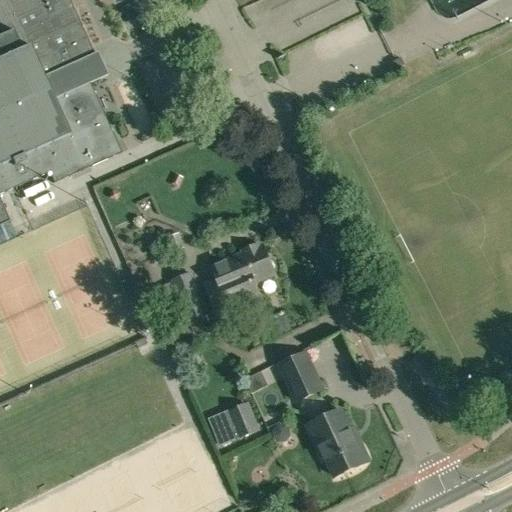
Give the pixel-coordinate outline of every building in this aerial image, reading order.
[(0,0),(0,226),(10,222),(0,201),(0,194),(49,172),(54,182),(122,152),(90,83),(104,77),(98,64),(68,0),(0,0)] [(365,21),(350,27),(358,46),(373,40),(365,21)] [(401,58),(393,62),(396,69),(405,65),(401,58)] [(212,267),(219,283),(208,288),(213,300),(219,316),(261,298),(254,283),(275,274),(274,272),(276,267),(274,261),(268,259),(263,245),(259,246),(258,244),(242,251),(243,253),(212,267)] [(152,291),(153,292),(167,329),(186,322),(186,323),(209,314),(193,273),(170,282),(171,284),(152,291)] [(286,316),(267,325),(274,341),(291,332),(286,316)] [(323,390),(306,354),(279,366),(296,402),(323,390)] [(251,401),(229,411),(241,439),(262,430),(251,401)] [(349,432),(340,411),(308,426),(324,462),(327,460),(335,477),(364,464),(364,462),(368,460),(354,429),(349,432)]
